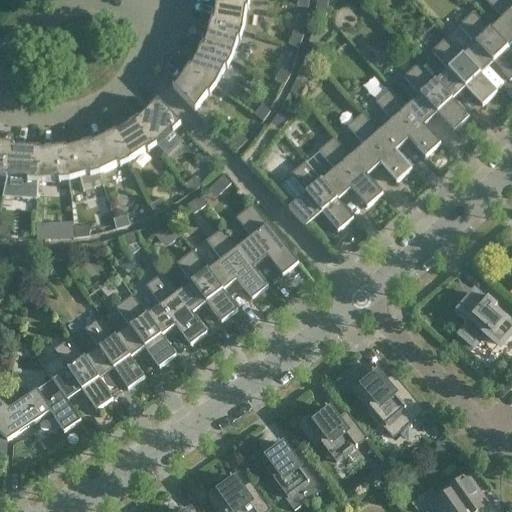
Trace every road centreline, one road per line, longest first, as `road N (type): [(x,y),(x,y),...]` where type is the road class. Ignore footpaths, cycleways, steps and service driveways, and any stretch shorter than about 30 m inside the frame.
road 1 (residential): [(70,511),(358,300)]
road 2 (residential): [(138,65),(358,300)]
road 3 (residential): [(358,300),(511,455)]
road 4 (residential): [(358,300),(511,174)]
road 5 (residential): [(0,102),(54,115),(110,93),(138,65)]
